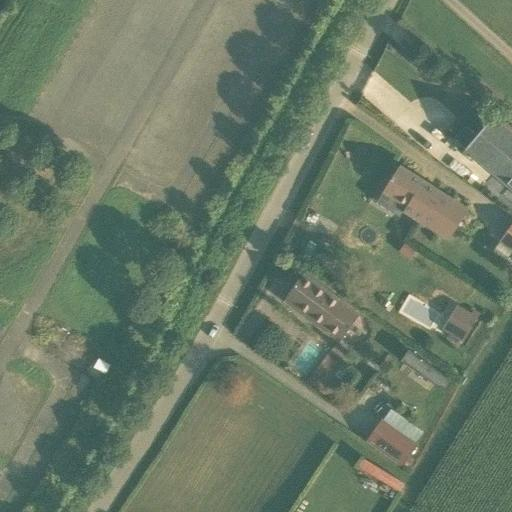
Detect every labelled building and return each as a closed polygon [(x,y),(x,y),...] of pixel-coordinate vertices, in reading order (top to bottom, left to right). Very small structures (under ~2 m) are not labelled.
[(477,136),(466,150),(492,173),(511,189),(511,135),(493,118),(477,136)] [(466,150),(477,136),(467,127),(455,142),(465,151),(466,150)] [(384,192),(377,203),(400,218),(404,211),(449,240),(468,211),(399,168),(384,192)] [(511,225),(500,242),(511,251),(511,225)] [(511,251),(500,242),(493,252),(506,261),(511,251)] [(406,243),(399,253),(409,260),(416,250),(406,243)] [(285,301),(340,342),(359,316),(303,275),(285,301)] [(473,310),(471,314),(456,306),(442,331),(463,343),(479,314),(473,310)] [(409,350),(402,360),(443,390),(451,380),(409,350)] [(403,466),(417,447),(381,421),(367,441),(403,466)] [(366,458),(360,468),(399,491),(405,481),(366,458)]
